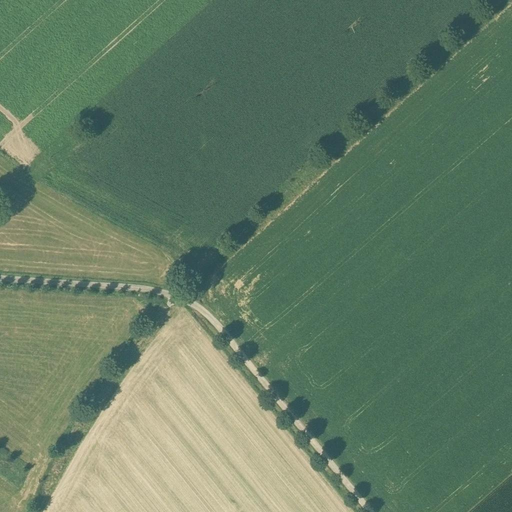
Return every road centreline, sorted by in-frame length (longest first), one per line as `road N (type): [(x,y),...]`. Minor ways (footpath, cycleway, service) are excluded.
road 1 (unclassified): [(369,511),(199,306),(140,288),(0,278)]
road 2 (track): [(188,301),(190,281),(496,0)]
